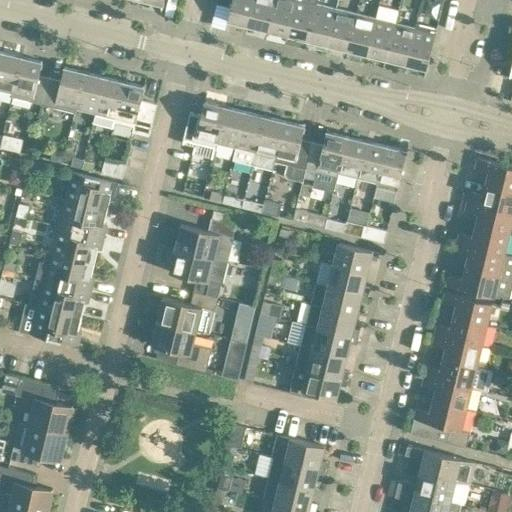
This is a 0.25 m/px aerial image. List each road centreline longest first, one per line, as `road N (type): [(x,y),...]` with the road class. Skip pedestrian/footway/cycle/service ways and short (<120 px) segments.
road 1 (residential): [(78,511),(184,58)]
road 2 (residential): [(359,511),(450,123)]
road 3 (unclassified): [(450,123),(184,58)]
road 4 (unclassified): [(184,58),(0,11)]
road 5 (residential): [(450,123),(469,0)]
